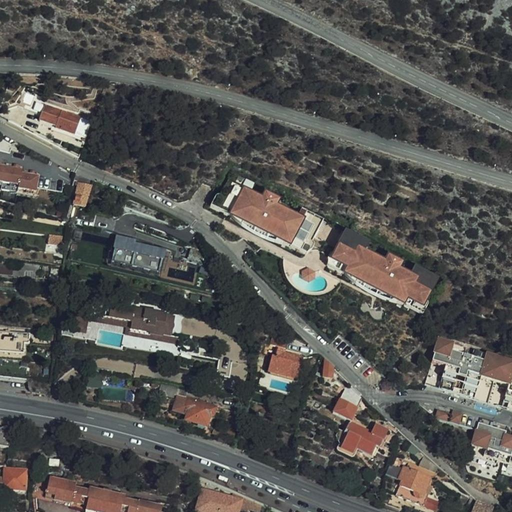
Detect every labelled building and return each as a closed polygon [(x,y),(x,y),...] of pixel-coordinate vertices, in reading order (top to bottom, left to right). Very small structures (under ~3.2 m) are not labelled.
[(34,112),(37,104),(39,96),(25,91),(20,107),(34,112)] [(45,107),(37,104),(34,112),(42,115),(45,107)] [(80,119),(45,107),(42,115),(40,121),(56,127),(55,130),(73,137),(80,119)] [(20,170),(0,167),(0,183),(18,187),(19,175),(20,170)] [(37,177),(19,175),(18,187),(17,191),(34,193),(37,177)] [(314,252),(317,246),(320,240),(328,222),(307,211),(303,219),(282,209),(285,202),(271,195),(268,201),(255,195),(258,187),(235,176),(224,199),(221,205),(267,229),(298,244),(314,252)] [(73,202),(73,205),(84,207),(88,187),(77,184),(74,197),(78,198),(79,199),(78,203),(76,203),(73,202)] [(295,250),(298,244),(267,229),(221,205),(224,199),(221,198),(219,198),(217,200),(213,209),(295,250)] [(95,211),(82,208),(80,217),(93,220),(95,211)] [(351,232),(342,251),(339,257),(336,263),(383,286),(427,308),(430,301),(442,277),(420,267),(417,274),(405,269),(408,262),(393,254),(390,260),(370,251),(374,243),(351,232)] [(62,247),(64,237),(51,234),(49,244),(62,247)] [(135,242),(117,237),(111,264),(158,275),(164,252),(134,245),(135,242)] [(320,240),(317,246),(319,249),(316,254),(321,253),(325,254),(329,256),(332,260),(333,263),(336,256),(339,257),(342,251),(320,240)] [(319,249),(317,246),(314,252),(298,244),(295,250),(311,258),(316,254),(319,249)] [(202,253),(191,249),(187,260),(202,266),(202,253)] [(336,256),(333,263),(333,269),(427,315),(432,304),(430,301),(427,308),(383,286),(336,263),(339,257),(336,256)] [(24,270),(25,264),(0,261),(0,275),(23,278),(24,270)] [(48,266),(25,264),(24,270),(38,272),(39,270),(47,271),(48,266)] [(50,281),(61,283),(63,268),(51,267),(50,281)] [(163,338),(163,336),(166,315),(166,314),(107,304),(105,316),(131,320),(130,330),(148,333),(147,336),(163,338)] [(87,311),(75,309),(72,327),(84,329),(87,311)] [(166,315),(163,336),(168,337),(172,317),(166,315)] [(29,340),(29,336),(0,333),(0,353),(23,355),(24,345),(28,346),(29,340)] [(272,358),(268,375),(297,382),(303,359),(285,354),(288,342),(272,338),(270,347),(278,349),(275,359),(272,358)] [(229,352),(242,355),(245,345),(231,341),(229,352)] [(201,344),(182,342),(181,350),(199,353),(201,344)] [(225,345),(219,343),(217,358),(233,360),(225,345)] [(511,366),(437,345),(425,385),(511,410),(511,366)] [(330,367),(321,358),(314,377),(326,380),(330,367)] [(0,376),(34,380),(35,369),(0,364),(0,376)] [(99,377),(86,375),(84,388),(97,390),(99,377)] [(46,387),(27,385),(28,390),(31,394),(45,396),(46,387)] [(188,390),(161,385),(160,393),(185,399),(185,397),(193,398),(195,392),(188,390)] [(193,425),(190,435),(203,439),(209,419),(213,417),(216,409),(188,400),(185,407),(189,411),(187,415),(185,422),(193,425)] [(332,414),(353,422),(358,407),(338,400),(332,414)] [(245,409),(246,403),(236,401),(235,407),(245,409)] [(463,414),(453,412),(450,424),(460,427),(463,414)] [(450,416),(438,413),(436,420),(447,423),(450,416)] [(356,425),(350,423),(345,434),(347,435),(340,451),(353,457),(356,452),(371,457),(374,449),(379,451),(387,432),(375,427),(372,434),(356,428),(356,425)] [(0,446),(8,448),(12,427),(0,424),(0,446)] [(511,438),(505,436),(507,432),(479,424),(469,459),(496,468),(498,464),(500,457),(510,460),(508,467),(507,471),(511,472),(511,438)] [(407,443),(403,448),(418,463),(423,458),(407,443)] [(500,457),(498,464),(508,467),(510,460),(500,457)] [(300,459),(296,472),(301,474),(306,475),(310,463),(300,459)] [(437,470),(423,460),(420,468),(435,476),(437,470)] [(4,479),(0,478),(0,489),(25,491),(26,470),(4,469),(4,479)] [(404,477),(402,483),(396,497),(423,508),(423,507),(427,498),(431,489),(428,488),(431,480),(403,469),(401,475),(404,477)] [(94,492),(89,491),(76,488),(77,483),(50,476),(45,499),(72,505),(72,504),(79,506),(79,505),(87,507),(86,511),(161,511),(163,507),(139,501),(139,503),(125,500),(120,498),(120,496),(95,490),(94,492)] [(204,511),(210,490),(202,488),(199,500),(204,501),(201,511),(196,510),(195,511),(204,511)] [(233,496),(210,490),(204,511),(239,511),(240,510),(242,502),(233,499),(233,496)] [(18,495),(4,494),(3,507),(17,508),(18,495)] [(438,503),(427,498),(423,507),(435,511),(438,503)] [(248,511),(259,511),(262,507),(247,500),(243,499),(242,502),(240,510),(248,511)] [(492,511),(493,511),(476,503),(471,511),(492,511)]
